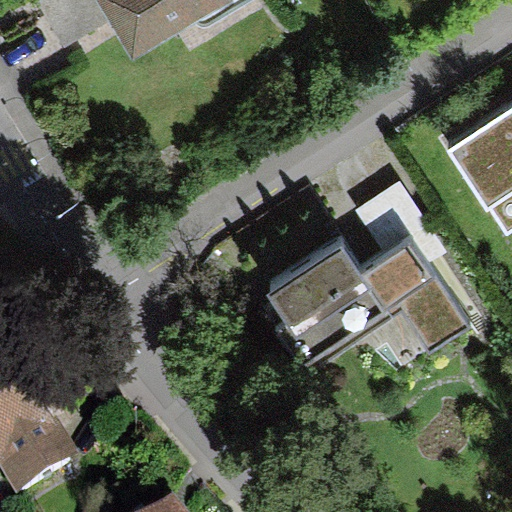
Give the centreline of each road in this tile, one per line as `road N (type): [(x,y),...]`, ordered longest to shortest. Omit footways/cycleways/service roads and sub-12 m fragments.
road 1 (residential): [(511,26),(90,300)]
road 2 (residential): [(90,300),(272,511)]
road 3 (residential): [(0,151),(90,300)]
